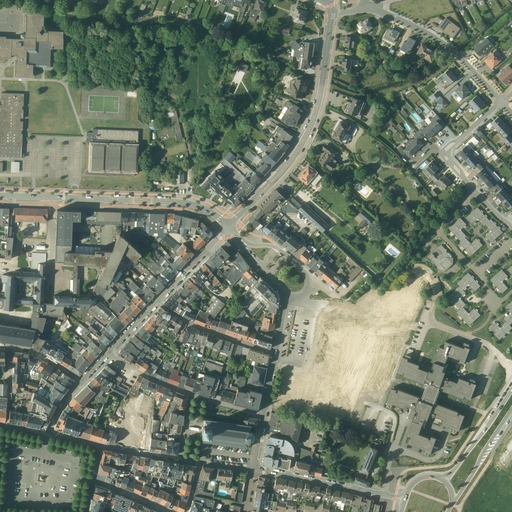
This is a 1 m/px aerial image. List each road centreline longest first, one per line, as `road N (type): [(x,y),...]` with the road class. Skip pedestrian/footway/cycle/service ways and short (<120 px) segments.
road 1 (tertiary): [(332,13),(306,135),(228,225)]
road 2 (tertiary): [(228,225),(184,201),(0,194)]
road 3 (residential): [(384,493),(252,469)]
road 4 (residential): [(157,301),(191,323),(274,352)]
road 5 (unclassified): [(285,294),(305,294),(310,277),(276,246),(250,244),(236,233)]
road 6 (residential): [(477,190),(445,153),(501,101)]
